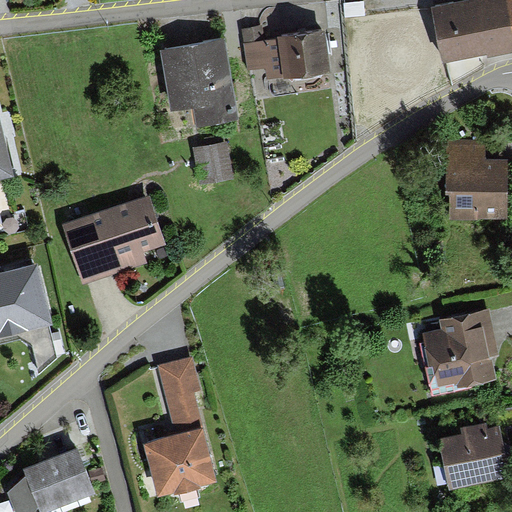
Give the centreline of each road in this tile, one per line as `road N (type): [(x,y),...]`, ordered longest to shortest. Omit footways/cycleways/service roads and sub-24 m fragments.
road 1 (residential): [(511,73),(357,157),(0,447)]
road 2 (residential): [(268,0),(0,28)]
